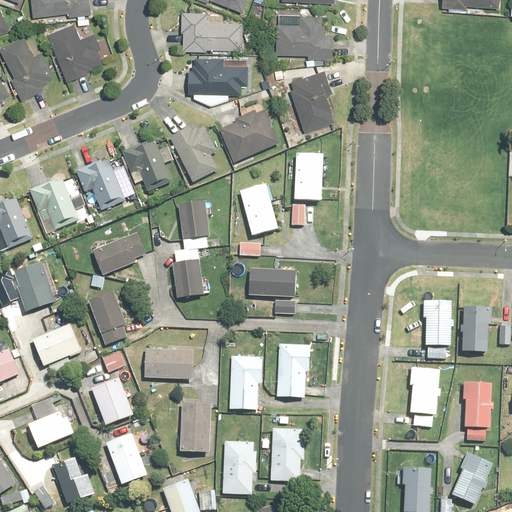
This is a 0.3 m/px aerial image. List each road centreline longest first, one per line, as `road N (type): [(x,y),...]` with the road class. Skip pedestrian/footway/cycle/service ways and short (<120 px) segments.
road 1 (residential): [(371,248),(352,511)]
road 2 (residential): [(379,0),(371,248)]
road 3 (residential): [(0,153),(143,87),(140,0)]
road 4 (residential): [(371,248),(511,256)]
